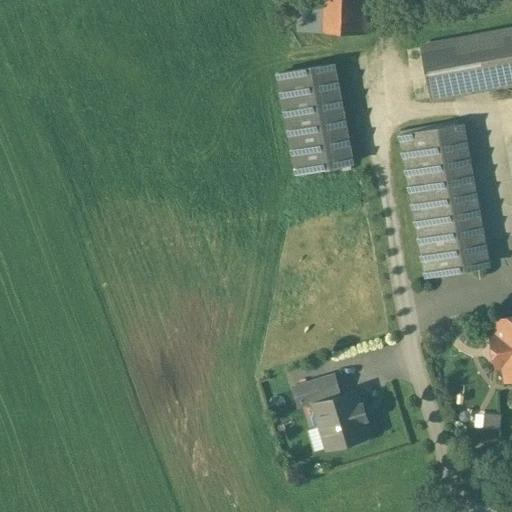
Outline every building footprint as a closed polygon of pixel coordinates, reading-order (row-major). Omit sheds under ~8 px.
[(296,0),(296,29),(315,29),(315,0),(296,0)] [(365,0),(318,0),(317,31),(364,33),(365,0)] [(511,28),(420,46),(430,99),(511,83),(511,28)] [(333,63),(277,73),(296,173),(352,162),(333,63)] [(459,124),(400,135),(426,276),(485,265),(459,124)] [(511,316),(496,320),(499,336),(491,337),(491,339),(492,339),(496,362),(495,363),(496,365),(504,363),(507,379),(510,378),(511,380),(511,316)] [(334,376),(294,387),(299,404),(339,392),(334,376)] [(355,392),(315,405),(330,452),(370,439),(355,392)]
